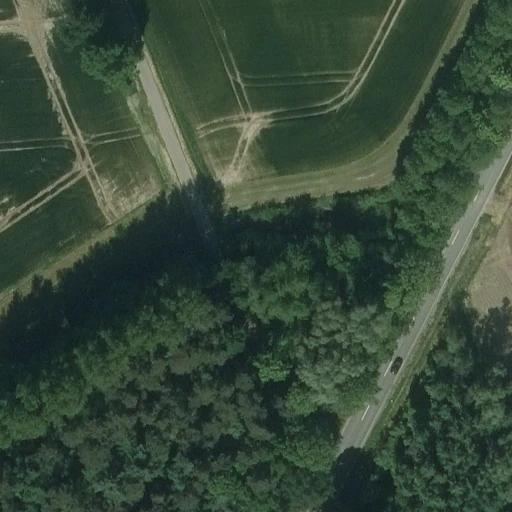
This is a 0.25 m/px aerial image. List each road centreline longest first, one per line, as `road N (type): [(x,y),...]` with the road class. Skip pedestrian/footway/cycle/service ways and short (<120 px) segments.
road 1 (unclassified): [(311,511),(113,0)]
road 2 (secondary): [(315,511),(511,125)]
